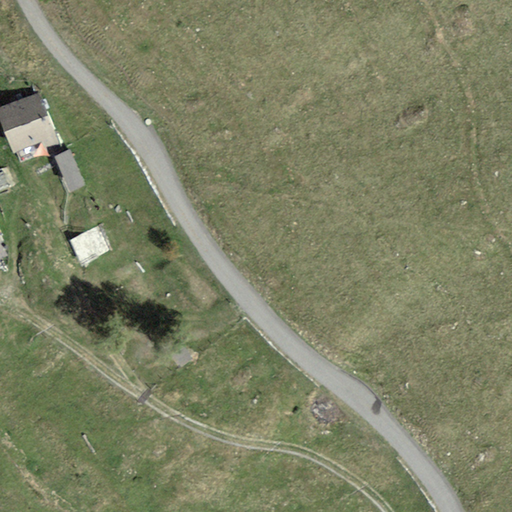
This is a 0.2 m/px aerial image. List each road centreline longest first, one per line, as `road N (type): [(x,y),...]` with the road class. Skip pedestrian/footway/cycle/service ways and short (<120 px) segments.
road 1 (track): [(23,0),(44,40),(135,135),(197,246),(409,451),(452,511)]
road 2 (track): [(0,310),(202,436),(316,458),(382,511)]
